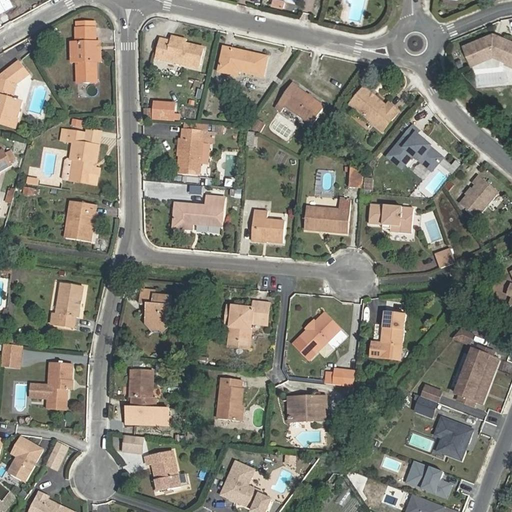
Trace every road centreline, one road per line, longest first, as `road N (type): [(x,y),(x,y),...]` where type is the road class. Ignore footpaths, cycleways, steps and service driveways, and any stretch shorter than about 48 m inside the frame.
road 1 (residential): [(134,252),(127,0)]
road 2 (residential): [(161,0),(399,50)]
road 3 (residential): [(98,478),(100,358),(134,252)]
road 4 (residential): [(356,273),(134,252)]
road 5 (residential): [(511,165),(443,101),(423,62)]
